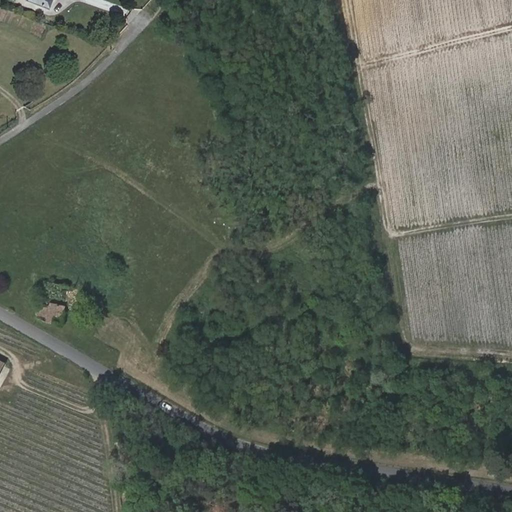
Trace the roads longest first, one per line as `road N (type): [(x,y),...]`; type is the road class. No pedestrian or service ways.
road 1 (tertiary): [(0,314),(234,443),(322,464),(511,489)]
road 2 (track): [(142,19),(83,83),(0,138)]
road 3 (track): [(356,69),(511,30)]
